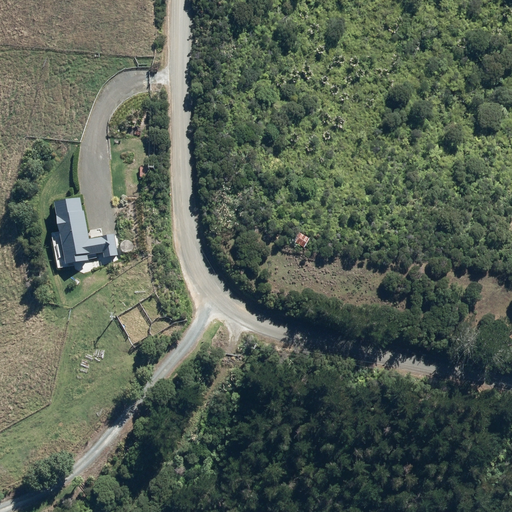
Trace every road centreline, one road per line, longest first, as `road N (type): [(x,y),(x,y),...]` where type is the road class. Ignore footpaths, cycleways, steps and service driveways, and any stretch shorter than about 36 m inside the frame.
road 1 (unclassified): [(511,380),(306,339),(255,322),(210,290),(187,233),(183,197),(181,0)]
road 2 (unknown): [(0,491),(65,452),(210,290)]
